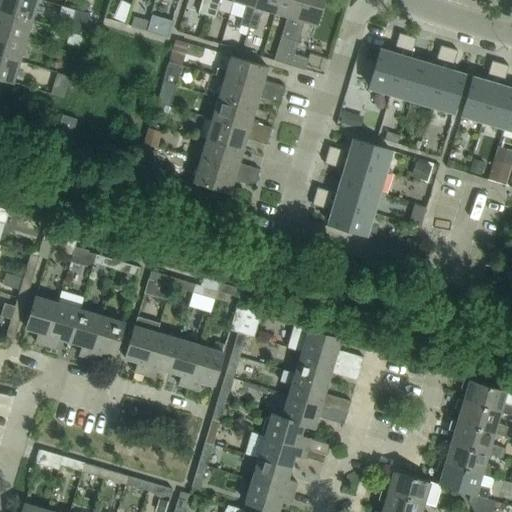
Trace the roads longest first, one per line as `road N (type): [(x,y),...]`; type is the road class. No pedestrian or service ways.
road 1 (residential): [(291,207),(354,0)]
road 2 (residential): [(0,479),(28,394),(61,382),(107,394)]
road 3 (residential): [(349,455),(401,458),(416,447),(438,374)]
